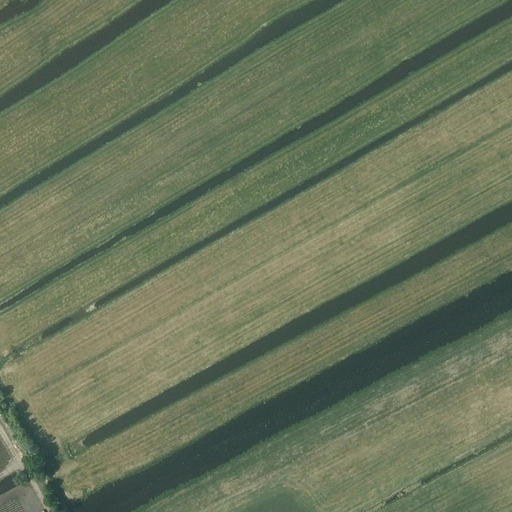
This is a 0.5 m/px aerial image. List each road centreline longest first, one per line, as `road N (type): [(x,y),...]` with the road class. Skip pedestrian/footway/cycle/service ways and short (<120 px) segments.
road 1 (track): [(511,46),(2,347),(14,367)]
road 2 (track): [(511,355),(219,511)]
